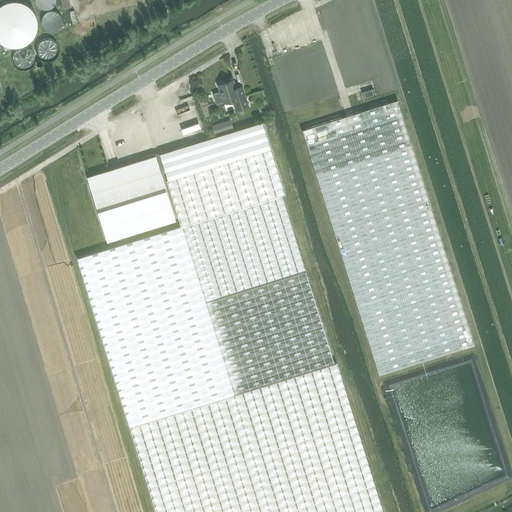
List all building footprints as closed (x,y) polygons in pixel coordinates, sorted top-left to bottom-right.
[(7,43),(39,40),(38,29),(43,28),(42,21),(37,21),(37,23),(25,24),(25,26),(11,27),(11,31),(6,32),(7,43)] [(217,84),(220,91),(212,93),(215,103),(223,101),(223,103),(234,100),(237,109),(248,105),(244,93),(238,95),(233,80),(217,84)] [(397,100),(301,130),(379,375),(474,345),(397,100)] [(181,225),(77,257),(155,511),(383,511),(336,362),(334,363),(259,123),(159,154),(165,172),(181,225)] [(124,178),(91,189),(106,240),(175,219),(161,174),(165,172),(159,154),(159,153),(158,153),(157,153),(156,153),(155,153),(154,153),(153,153),(153,154),(152,154),(146,156),(145,156),(144,156),(144,157),(143,157),(142,157),(142,158),(141,158),(140,158),(140,159),(140,160),(121,166),(124,178)]
